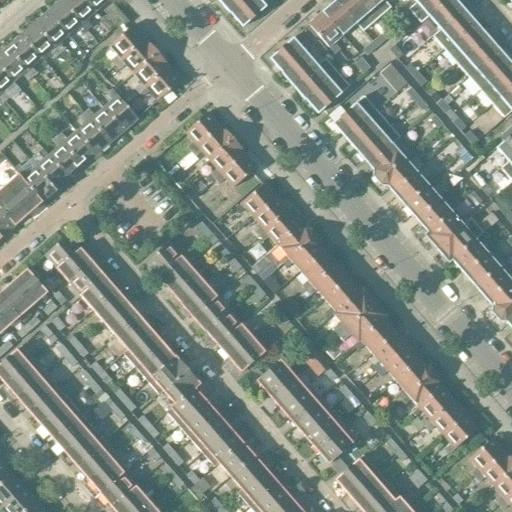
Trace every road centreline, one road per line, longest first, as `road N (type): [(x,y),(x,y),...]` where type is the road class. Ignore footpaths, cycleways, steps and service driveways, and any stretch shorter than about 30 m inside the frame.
road 1 (residential): [(511,385),(230,63)]
road 2 (residential): [(338,511),(67,204)]
road 3 (residential): [(67,204),(230,63)]
road 4 (residential): [(88,511),(0,411)]
